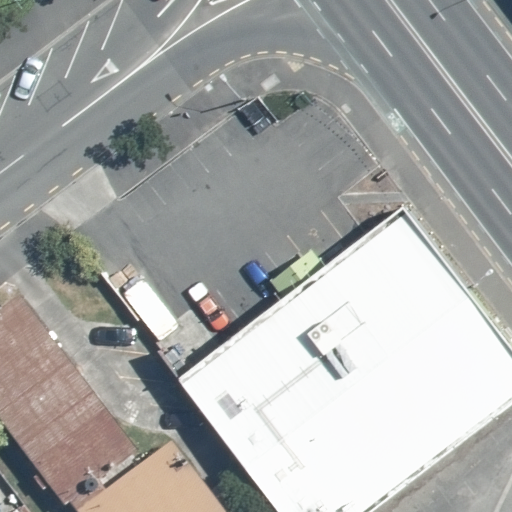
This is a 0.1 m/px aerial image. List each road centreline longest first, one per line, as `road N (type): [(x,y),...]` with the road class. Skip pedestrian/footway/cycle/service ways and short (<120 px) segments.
road 1 (secondary): [(387,51),(301,26),(252,28),(160,51)]
road 2 (secondary): [(511,218),(387,51)]
road 3 (residential): [(160,51),(0,177)]
road 4 (secondary): [(427,0),(511,109)]
